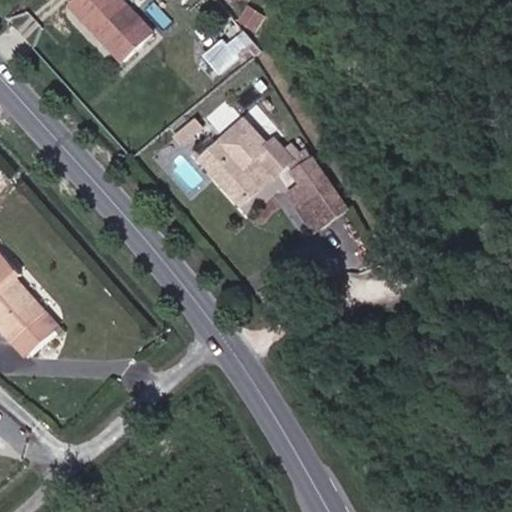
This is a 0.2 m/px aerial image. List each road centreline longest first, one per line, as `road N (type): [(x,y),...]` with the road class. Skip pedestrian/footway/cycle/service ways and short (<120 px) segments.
road 1 (primary): [(0,72),(211,307),(338,511)]
road 2 (unknown): [(243,353),(279,321),(511,204)]
